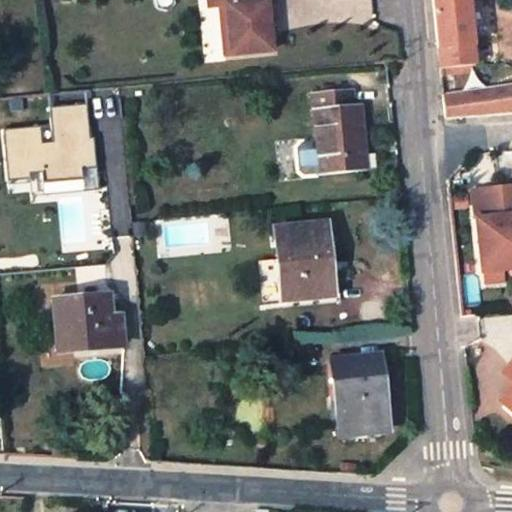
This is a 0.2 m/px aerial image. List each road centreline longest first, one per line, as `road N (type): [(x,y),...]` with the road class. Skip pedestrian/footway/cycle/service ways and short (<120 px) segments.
road 1 (residential): [(418,144),(448,477)]
road 2 (residential): [(0,478),(223,490)]
road 3 (residential): [(223,490),(425,500)]
road 4 (residential): [(405,0),(418,144)]
